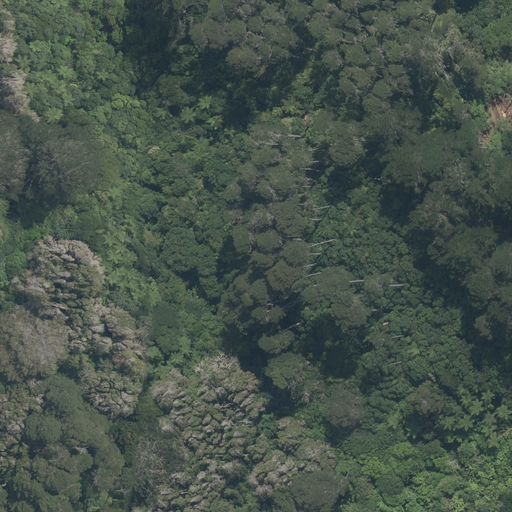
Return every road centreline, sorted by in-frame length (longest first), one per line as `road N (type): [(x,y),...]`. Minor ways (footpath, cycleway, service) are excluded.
road 1 (track): [(417,0),(376,31),(311,104),(308,234),(329,280),(351,404),(397,481),(389,498),(288,492),(225,418),(185,428),(141,402),(135,345),(55,282),(0,271)]
road 2 (track): [(0,230),(22,220),(29,163),(0,81)]
